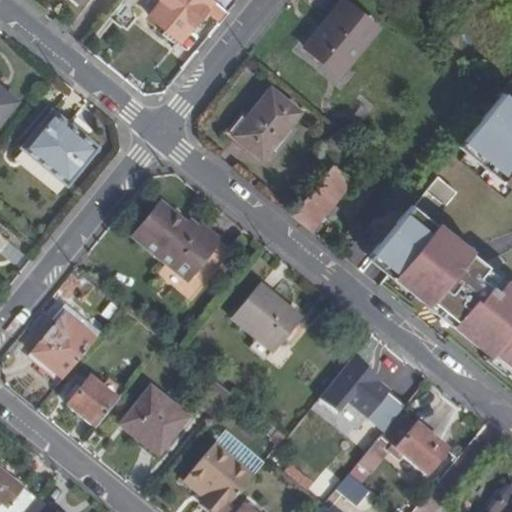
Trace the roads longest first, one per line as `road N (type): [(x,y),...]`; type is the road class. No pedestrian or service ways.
road 1 (residential): [(157,132),(511,432)]
road 2 (residential): [(0,329),(157,132)]
road 3 (residential): [(0,5),(157,132)]
road 4 (residential): [(0,395),(144,511)]
road 5 (residential): [(157,132),(265,0)]
road 6 (unknown): [(511,240),(414,350)]
